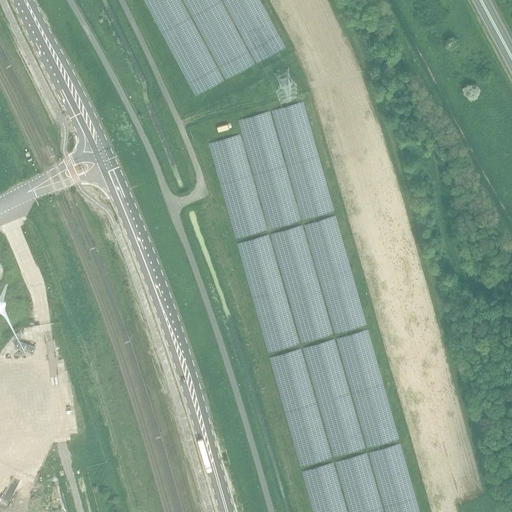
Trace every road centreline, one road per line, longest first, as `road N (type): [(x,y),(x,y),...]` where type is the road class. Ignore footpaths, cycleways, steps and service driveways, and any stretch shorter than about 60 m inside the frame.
road 1 (unclassified): [(270,511),(170,204),(68,0)]
road 2 (secondary): [(102,159),(191,387),(225,511)]
road 3 (secondary): [(23,0),(102,159)]
